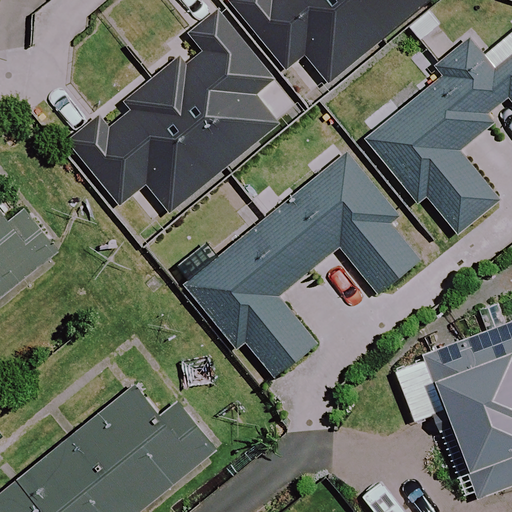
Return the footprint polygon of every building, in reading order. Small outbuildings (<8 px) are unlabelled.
[(266,0),(203,0),(172,26),(155,5),(130,26),(151,51),(99,93),(126,126),(135,119),(168,159),(305,48),(266,0)] [(448,137),(377,105),(340,188),(301,171),(272,237),(325,260),(321,269),(380,295),(410,227),(424,233),(437,202),(423,195),(448,137)] [(511,225),(511,150),(450,207),(487,248),(511,225)] [(0,301),(58,257),(8,191),(0,197),(0,301)] [(511,326),(433,351),(479,498),(511,487),(511,326)] [(445,412),(425,360),(397,371),(416,423),(445,412)] [(182,443),(136,388),(0,502),(0,511),(142,511),(216,450),(199,429),(182,443)]
